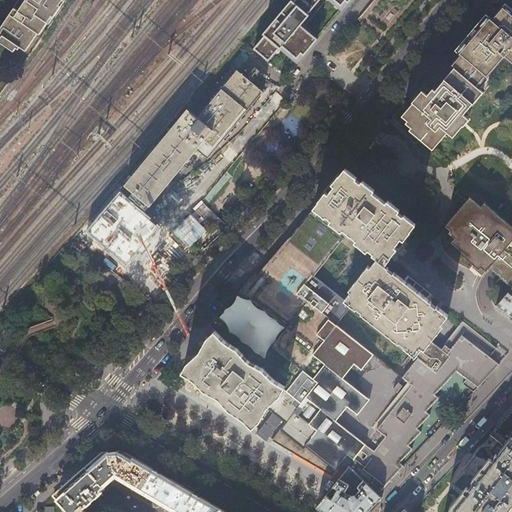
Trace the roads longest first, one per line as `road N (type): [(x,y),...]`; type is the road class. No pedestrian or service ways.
road 1 (secondary): [(457,0),(105,410)]
road 2 (secondary): [(275,511),(105,410)]
road 3 (residential): [(511,381),(385,511)]
road 4 (residential): [(361,0),(287,85),(261,62)]
road 5 (secondary): [(105,410),(0,502)]
road 6 (secondary): [(105,410),(0,352)]
